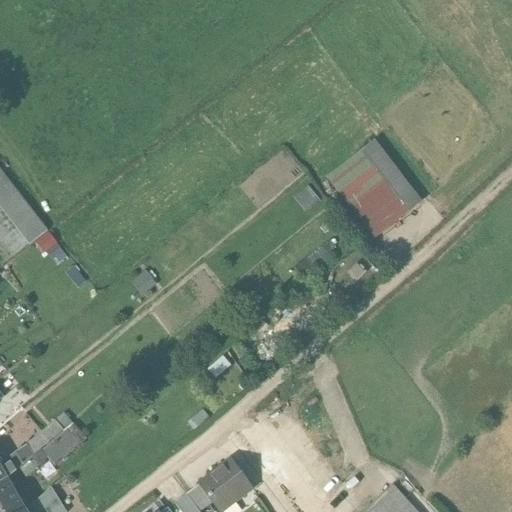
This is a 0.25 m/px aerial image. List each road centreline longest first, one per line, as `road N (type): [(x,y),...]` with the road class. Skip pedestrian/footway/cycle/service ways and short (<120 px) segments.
road 1 (track): [(511,199),(218,425)]
road 2 (residential): [(112,511),(218,425)]
